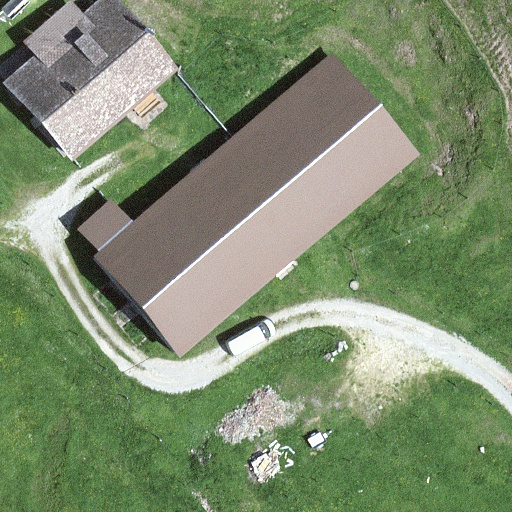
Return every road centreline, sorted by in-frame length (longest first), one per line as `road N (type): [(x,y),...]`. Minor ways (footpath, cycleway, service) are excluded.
road 1 (track): [(511,378),(478,345),(371,307),(298,316),(242,352),(182,371)]
road 2 (track): [(182,371),(140,349),(80,252),(45,226)]
